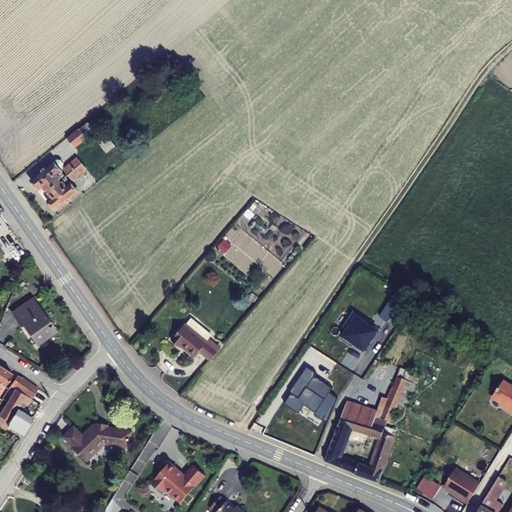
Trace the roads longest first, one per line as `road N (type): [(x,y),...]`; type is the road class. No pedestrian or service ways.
road 1 (track): [(236,438),(483,74),(511,45)]
road 2 (tertiary): [(322,473),(179,413),(115,350)]
road 3 (tertiary): [(115,350),(0,186)]
